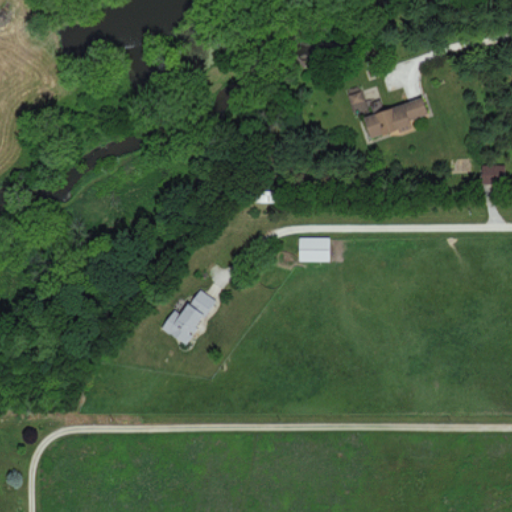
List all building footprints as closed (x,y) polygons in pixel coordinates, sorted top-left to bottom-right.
[(352,96),(357,115),(369,112),(364,93),(352,96)] [(367,118),(373,141),(414,128),(412,122),(431,117),(426,100),(367,118)] [(484,167),(485,184),(507,183),(507,166),(484,167)] [(302,263),(333,263),(333,240),(302,239),(302,263)] [(177,312),(165,331),(189,347),(218,302),(202,291),(184,318),(177,312)]
